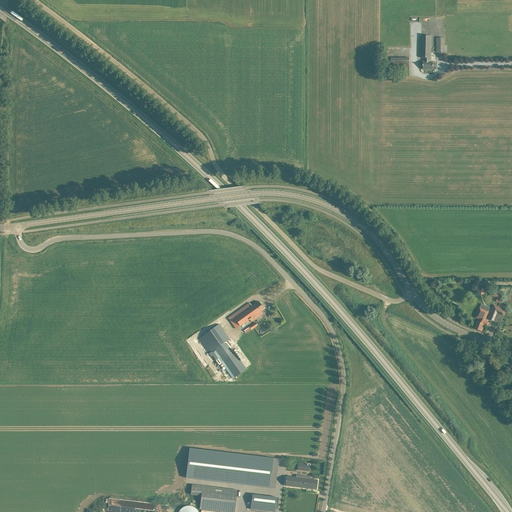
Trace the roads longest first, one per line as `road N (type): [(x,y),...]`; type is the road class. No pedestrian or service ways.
road 1 (primary): [(507,511),(368,342),(241,206),(0,6)]
road 2 (unclassified): [(322,511),(341,366),(317,313),(269,260),(213,233),(63,239),(27,250),(15,225)]
road 3 (track): [(38,0),(195,126),(220,173),(316,267),(390,300),(406,297)]
road 4 (tertiary): [(511,353),(443,323),(369,233),(343,214),(286,194),(249,194)]
road 5 (tertiary): [(15,225),(249,194)]
